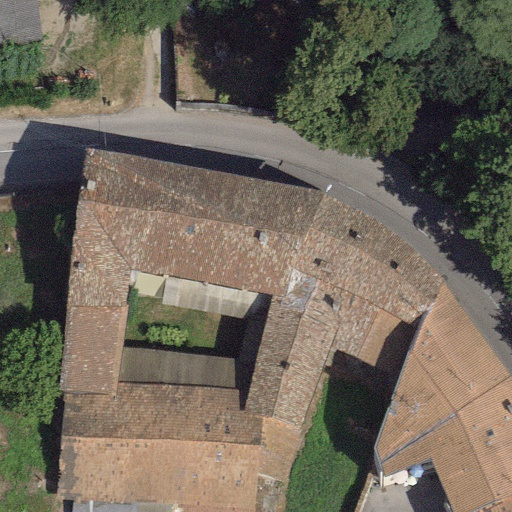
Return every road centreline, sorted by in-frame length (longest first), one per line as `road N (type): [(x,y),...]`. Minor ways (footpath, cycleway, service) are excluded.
road 1 (secondary): [(0,150),(118,134),(282,158),(365,195),(426,234),(511,368)]
road 2 (track): [(118,134),(101,0)]
